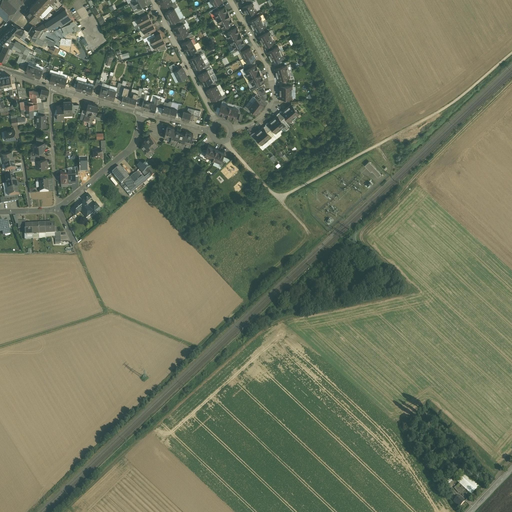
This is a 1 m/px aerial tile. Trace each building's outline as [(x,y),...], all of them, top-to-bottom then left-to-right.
[(0,0),(0,13),(7,20),(17,9),(6,0),(0,0)] [(6,0),(17,9),(23,2),(20,0),(6,0)] [(36,0),(30,7),(38,15),(48,4),(51,0),(36,0)] [(51,0),(48,4),(51,5),(56,10),(58,9),(63,4),(60,1),(60,0),(51,0)] [(143,0),(133,0),(137,8),(142,5),(146,3),(143,0)] [(248,4),(242,7),(246,15),(256,10),(252,2),(248,4)] [(218,10),(214,12),(217,17),(227,12),(225,6),(218,10)] [(38,15),(30,7),(30,8),(31,9),(26,15),(29,17),(34,21),(39,16),(38,15)] [(170,10),(165,13),(168,18),(177,13),(174,8),(170,10)] [(66,11),(63,13),(62,12),(59,13),(63,20),(65,23),(71,18),(66,11)] [(227,12),(217,17),(216,17),(219,23),(220,23),(219,23),(230,17),(227,11),(227,12)] [(59,13),(45,23),(49,29),(53,26),(63,20),(59,13)] [(140,17),(136,19),(139,25),(140,24),(150,19),(147,13),(145,14),(140,17)] [(177,13),(168,18),(171,23),(177,20),(180,18),(177,13)] [(250,20),(249,21),(252,26),(262,21),(260,15),(255,18),(250,20)] [(230,17),(219,23),(220,23),(222,28),(233,22),(230,17)] [(150,19),(140,24),(142,29),(153,24),(150,19)] [(262,21),(252,26),(255,31),(260,28),(265,26),(262,21)] [(49,29),(45,23),(37,28),(40,30),(41,31),(44,31),(49,29)] [(180,25),(173,28),(176,33),(186,28),(183,23),(180,25)] [(70,24),(62,27),(65,34),(73,31),(70,24)] [(153,24),(142,29),(145,34),(150,32),(155,29),(153,24)] [(24,31),(14,25),(10,30),(15,33),(19,37),(24,31)] [(37,28),(33,25),(28,32),(36,37),(40,30),(37,28)] [(228,32),(226,33),(229,38),(239,32),(237,27),(228,32)] [(186,28),(176,33),(178,38),(185,35),(188,33),(186,28)] [(10,30),(0,40),(3,43),(11,47),(12,47),(14,43),(10,41),(11,40),(11,38),(15,33),(10,30)] [(43,31),(39,38),(44,41),(54,46),(56,42),(45,36),(48,32),(43,31)] [(269,31),(258,36),(261,42),(271,36),(269,31)] [(239,32),(229,38),(228,38),(231,44),(232,44),(231,43),(242,38),(240,32),(239,32)] [(151,34),(143,39),(144,42),(147,41),(150,39),(155,36),(153,33),(151,34)] [(155,36),(150,39),(147,41),(148,44),(149,45),(152,44),(163,38),(160,33),(155,36)] [(271,36),(261,42),(264,47),(270,44),(274,41),(271,36)] [(39,38),(37,37),(35,41),(42,45),(44,41),(39,38)] [(163,38),(152,44),(155,49),(157,48),(165,44),(163,38)] [(242,38),(231,43),(232,44),(234,49),(245,43),(242,38)] [(188,40),(182,43),(184,49),(194,44),(191,39),(188,40)] [(28,54),(30,49),(26,48),(16,41),(14,43),(12,47),(24,52),(28,54)] [(194,44),(184,49),(187,54),(193,51),(196,49),(194,44)] [(11,48),(5,45),(2,51),(9,54),(11,48)] [(273,49),(267,52),(270,57),(281,52),(278,46),(273,49)] [(250,47),(241,52),(244,57),(253,53),(250,47)] [(9,54),(2,51),(0,55),(0,58),(6,61),(9,54)] [(281,52),(270,57),(273,63),(283,57),(281,52)] [(253,53),(244,57),(246,62),(246,63),(250,61),(256,58),(253,53)] [(196,56),(190,59),(193,64),(202,59),(200,54),(196,56)] [(202,59),(193,64),(195,69),(205,64),(202,59)] [(28,63),(27,66),(24,72),(32,75),(35,66),(28,63)] [(250,68),(245,70),(248,75),(258,70),(256,65),(250,68)] [(281,66),(275,68),(276,74),(288,71),(286,65),(281,66)] [(35,66),(32,75),(39,78),(42,72),(43,69),(35,66)] [(179,68),(173,71),(178,81),(188,76),(182,66),(179,68)] [(63,71),(60,70),(59,75),(57,84),(64,86),(68,75),(62,73),(63,71)] [(207,70),(198,74),(201,80),(210,75),(207,70)] [(258,70),(248,75),(250,81),(251,81),(261,75),(262,75),(259,70),(258,70)] [(288,71),(276,74),(278,80),(285,78),(289,77),(288,71)] [(59,75),(51,73),(49,82),(57,84),(59,75)] [(210,75),(201,80),(203,85),(210,82),(213,80),(210,75)] [(261,75),(251,81),(253,86),(255,85),(264,81),(261,75)] [(10,76),(2,77),(3,86),(12,85),(10,76)] [(86,82),(78,80),(75,89),(83,91),(86,82)] [(93,84),(86,82),(83,91),(91,93),(93,84)] [(109,88),(106,98),(114,100),(115,93),(117,87),(110,85),(109,88)] [(212,87),(206,90),(209,95),(219,90),(216,85),(212,87)] [(101,86),(100,89),(98,95),(106,98),(109,88),(101,86)] [(129,87),(124,86),(122,94),(123,94),(122,97),(121,102),(128,103),(130,96),(127,95),(129,87)] [(148,88),(143,86),(143,88),(139,102),(142,102),(143,99),(145,94),(146,94),(148,88)] [(219,90),(209,95),(211,100),(221,95),(219,90)] [(133,92),(132,96),(130,96),(128,103),(134,105),(136,101),(138,93),(133,92)] [(259,101),(255,98),(252,102),(260,109),(264,104),(259,101)] [(143,99),(142,102),(141,107),(148,109),(150,101),(147,101),(143,99)] [(154,102),(150,101),(148,109),(155,111),(156,106),(157,103),(154,102)] [(167,102),(165,101),(163,108),(161,113),(168,115),(170,107),(172,101),(170,101),(167,102)] [(72,102),(63,102),(63,105),(64,114),(72,113),(72,112),(72,105),(72,102)] [(260,109),(252,102),(248,107),(251,109),(256,114),(260,109)] [(227,105),(221,103),(218,113),(224,115),(227,105)] [(291,104),(286,108),(294,117),(299,113),(291,104)] [(232,107),(227,105),(224,115),(230,117),(232,107)] [(177,109),(170,107),(168,115),(175,116),(176,111),(177,109)] [(238,108),(232,107),(230,117),(235,118),(237,112),(238,108)] [(282,111),(282,112),(286,117),(289,121),(294,117),(286,108),(282,111)] [(187,111),(183,110),(181,118),(188,120),(189,118),(190,113),(191,112),(187,111)] [(38,115),(37,115),(37,123),(38,123),(40,123),(40,124),(40,126),(41,126),(41,127),(44,127),(44,126),(45,126),(45,120),(46,119),(46,118),(45,117),(45,115),(44,115),(38,115)] [(281,120),(277,115),(273,119),(280,128),(285,125),(281,120)] [(268,123),(272,128),(276,132),(280,128),(273,119),(268,123)] [(174,127),(167,125),(163,137),(170,139),(169,142),(174,143),(174,141),(177,142),(179,132),(180,131),(174,130),(174,127)] [(267,132),(263,127),(259,131),(266,140),(271,136),(267,132)] [(14,130),(5,131),(6,140),(7,140),(8,141),(10,141),(11,139),(15,139),(14,130)] [(266,140),(259,131),(254,134),(254,135),(258,140),(262,144),(266,140)] [(179,132),(177,142),(176,143),(179,144),(178,145),(183,146),(183,144),(190,146),(193,134),(185,132),(185,134),(179,132)] [(150,135),(144,140),(145,142),(141,145),(149,155),(154,150),(153,149),(158,144),(150,135)] [(44,143),(33,143),(34,151),(39,151),(42,151),(45,148),(44,143)] [(208,145),(204,155),(209,157),(213,148),(208,145)] [(219,150),(213,148),(209,157),(215,160),(219,150)] [(12,150),(2,152),(3,158),(13,157),(12,150)] [(101,150),(94,150),(94,159),(102,159),(102,152),(102,150),(101,150)] [(219,150),(215,160),(213,163),(218,166),(219,165),(222,158),(224,152),(219,150)] [(13,157),(3,158),(4,165),(14,163),(13,157)] [(40,160),(35,160),(36,168),(46,167),(46,164),(47,164),(46,159),(40,160)] [(145,161),(141,164),(139,165),(137,167),(143,174),(150,168),(150,167),(147,163),(146,161),(145,161)] [(378,177),(381,174),(369,161),(365,165),(370,172),(372,170),(378,177)] [(14,163),(4,165),(5,171),(15,170),(14,163)] [(129,178),(120,167),(112,173),(121,184),(123,183),(127,188),(132,193),(138,189),(130,179),(129,178)] [(142,178),(138,173),(130,179),(138,189),(146,182),(155,175),(150,168),(143,173),(146,177),(144,179),(143,177),(142,178)] [(74,172),(67,173),(68,185),(75,184),(75,177),(75,172),(74,172)] [(15,176),(5,177),(7,184),(16,182),(15,176)] [(16,182),(7,184),(8,190),(18,189),(16,182)] [(46,182),(39,183),(40,192),(49,192),(48,182),(46,182)] [(18,189),(8,190),(9,197),(10,197),(13,196),(16,196),(19,195),(18,189)] [(88,195),(82,199),(86,203),(91,199),(88,195)] [(83,201),(70,211),(74,216),(80,211),(84,215),(85,213),(88,217),(93,213),(89,209),(83,201)] [(89,209),(93,213),(99,208),(95,204),(89,209)] [(1,221),(0,221),(0,231),(4,231),(5,236),(10,235),(8,221),(1,223),(1,221)] [(55,224),(45,224),(45,233),(55,233),(55,224)] [(478,487),(463,473),(456,480),(460,484),(454,488),(458,493),(459,493),(460,494),(461,494),(463,496),(464,496),(467,499),(478,487)] [(451,490),(447,492),(453,501),(457,498),(451,490)] [(464,502),(458,496),(457,498),(453,501),(459,507),(464,502)]
